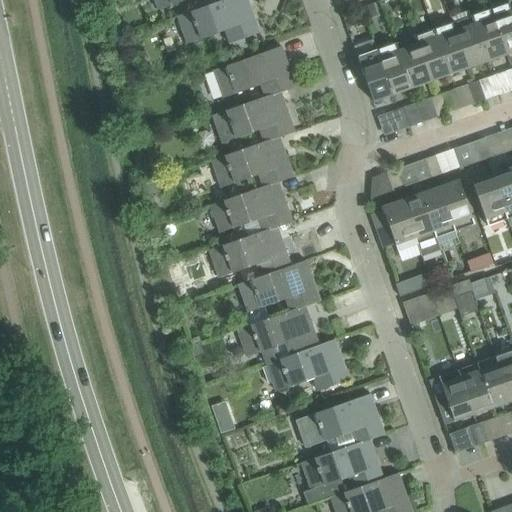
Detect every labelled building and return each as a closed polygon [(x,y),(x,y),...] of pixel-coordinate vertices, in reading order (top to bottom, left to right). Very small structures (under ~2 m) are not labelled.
[(153,0),(157,9),(183,0),(196,0),(199,8),(200,8),(223,0),(153,0)] [(223,0),(200,8),(199,8),(176,16),(186,43),(224,30),(229,43),(259,33),(252,14),(249,15),(246,8),(250,6),(247,0),(223,0)] [(503,56),(511,52),(511,18),(506,4),(487,11),(503,56)] [(467,69),(485,62),(467,11),(451,17),(453,23),(451,24),(467,69)] [(485,62),(503,56),(487,11),(470,17),(467,11),(485,62)] [(449,75),(467,69),(451,24),(433,30),(449,75)] [(429,82),(449,75),(433,30),(413,37),(429,82)] [(411,89),(429,82),(413,37),(394,44),(411,89)] [(392,95),(411,89),(394,44),(376,50),(392,95)] [(280,92),(295,87),(289,68),(285,69),(282,62),(286,61),(281,46),(213,70),(223,98),(261,84),(265,96),(265,97),(280,92)] [(373,102),(392,95),(376,50),(357,57),(373,102)] [(471,94),(482,90),(478,81),(467,85),(471,94)] [(482,90),(471,94),(474,104),(485,100),(482,90)] [(285,105),(280,92),(265,97),(265,96),(212,115),(222,143),(260,129),(264,141),(264,142),(279,137),(294,132),(288,113),(284,114),(281,107),(285,105)] [(433,107),(444,103),(441,94),(430,98),(433,107)] [(444,103),(433,107),(436,117),(447,113),(444,103)] [(395,120),(406,116),(403,108),(392,112),(395,120)] [(406,116),(395,120),(399,130),(410,126),(406,116)] [(284,150),(279,137),(264,142),(264,141),(211,160),(221,188),(259,174),(263,186),(263,187),(278,182),(293,177),(286,158),(283,159),(280,152),(284,150)] [(477,151),(488,147),(484,138),(473,142),(477,151)] [(488,147),(477,151),(480,161),(491,157),(488,147)] [(427,169),(438,165),(434,156),(423,160),(427,169)] [(438,165),(427,169),(430,178),(441,174),(438,165)] [(507,219),(511,217),(511,176),(509,167),(491,174),(507,219)] [(389,182),(400,178),(397,169),(386,173),(389,182)] [(487,226),(507,219),(491,174),(471,181),(487,226)] [(400,178),(389,182),(392,192),(403,188),(400,178)] [(474,224),(465,198),(458,179),(439,186),(455,231),(474,224)] [(157,192),(154,181),(144,184),(147,195),(157,192)] [(283,195),(278,182),(263,187),(263,186),(210,205),(220,233),(258,219),(262,231),(262,232),(277,227),(292,222),(285,203),(281,204),(279,197),(283,195)] [(454,231),(455,231),(439,186),(420,193),(436,237),(448,233),(451,243),(457,241),(454,231)] [(417,244),(436,237),(420,193),(401,199),(417,244)] [(417,244),(401,199),(381,206),(383,210),(370,214),(382,248),(395,244),(397,251),(412,246),(414,253),(419,251),(417,244)] [(281,240),(277,227),(262,232),(262,231),(209,250),(218,277),(257,264),(261,276),(261,277),(291,266),(290,266),(284,248),(280,249),(278,242),(281,240)] [(305,306),(320,301),(313,282),(309,283),(307,276),(311,275),(305,260),(290,266),(291,266),(261,277),(261,276),(238,284),(248,312),(286,298),(290,310),(290,311),(305,306)] [(433,290),(426,271),(396,282),(403,301),(433,290)] [(467,279),(449,286),(451,294),(470,288),(467,279)] [(489,296),(484,283),(473,288),(478,301),(489,296)] [(435,312),(431,300),(429,294),(401,304),(403,310),(420,304),(422,310),(429,314),(435,312)] [(306,321),(310,319),(305,306),(290,311),(290,310),(237,329),(247,357),(262,351),(266,363),(289,355),(289,356),(319,345),(318,345),(312,327),(308,328),(306,321)] [(289,356),(289,355),(266,363),(276,391),(313,378),(318,391),(348,380),(341,361),(337,363),(335,355),(339,354),(334,339),(318,345),(319,345),(289,356)] [(510,401),(511,400),(511,350),(495,356),(510,401)] [(491,408),(510,401),(495,356),(475,363),(491,408)] [(472,415),(491,408),(475,363),(457,370),(472,415)] [(444,425),(472,415),(457,370),(438,376),(438,377),(428,381),(444,425)] [(370,394),(296,420),(305,447),(349,432),(354,444),(354,445),(366,439),(366,440),(369,439),(369,440),(384,434),(377,416),(374,417),(371,409),(375,408),(370,394)] [(475,435),(485,431),(482,422),(471,426),(475,435)] [(485,431),(475,435),(478,445),(489,441),(485,431)] [(308,460),(301,463),(311,490),(303,493),(307,505),(330,497),(353,489),(383,479),(383,478),(376,460),(373,462),(370,454),(374,453),(373,451),(369,440),(369,439),(366,440),(366,439),(354,445),(354,444),(308,460)] [(353,489),(330,497),(335,511),(374,511),(377,511),(411,511),(406,495),(402,496),(399,488),(403,487),(398,473),(383,478),(383,479),(353,489)]
